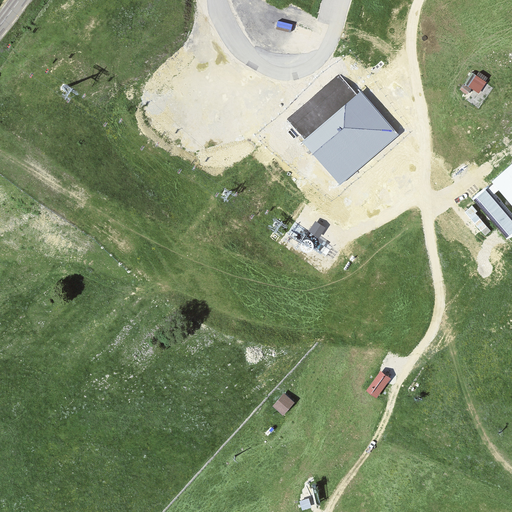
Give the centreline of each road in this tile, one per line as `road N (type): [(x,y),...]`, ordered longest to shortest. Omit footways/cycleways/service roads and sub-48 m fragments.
road 1 (track): [(439,306),(377,436),(328,511)]
road 2 (track): [(511,467),(484,434),(439,306)]
